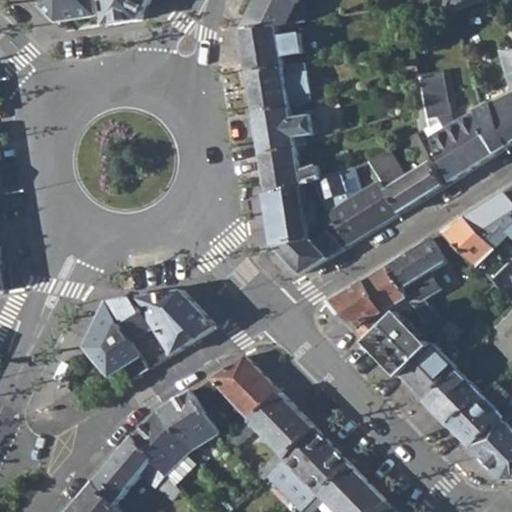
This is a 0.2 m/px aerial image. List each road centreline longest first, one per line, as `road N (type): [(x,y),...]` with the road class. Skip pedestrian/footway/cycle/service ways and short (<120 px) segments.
road 1 (residential): [(283,313),(130,407),(37,511)]
road 2 (residential): [(511,167),(283,313)]
road 3 (residential): [(283,313),(465,511)]
road 4 (residential): [(191,197),(223,249),(283,313)]
road 5 (residential): [(75,106),(55,134),(51,165),(62,201),(87,225)]
road 6 (residential): [(191,197),(200,167),(196,137),(181,110),(158,93)]
